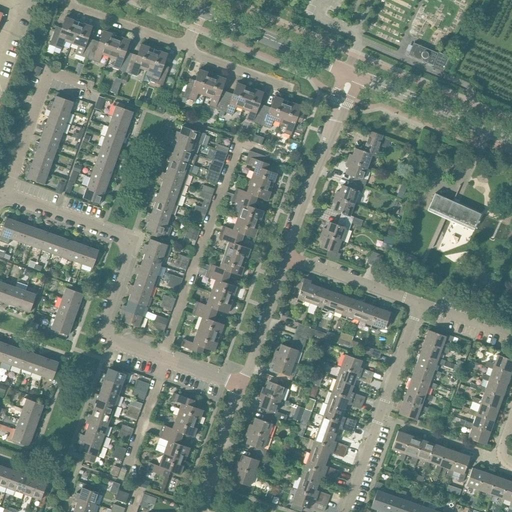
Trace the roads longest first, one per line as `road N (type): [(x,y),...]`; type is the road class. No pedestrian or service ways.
road 1 (residential): [(240,385),(101,335),(134,240),(3,192)]
road 2 (residential): [(344,511),(417,302)]
road 3 (unclassified): [(288,255),(352,72)]
road 4 (tertiary): [(352,72),(511,140)]
road 5 (residential): [(3,192),(48,71),(88,85)]
road 6 (tertiary): [(200,10),(352,72)]
road 7 (unclassified): [(240,385),(288,255)]
road 8 (residential): [(417,302),(288,255)]
road 9 (residential): [(186,49),(62,3)]
road 10 (unclassified): [(201,511),(240,385)]
